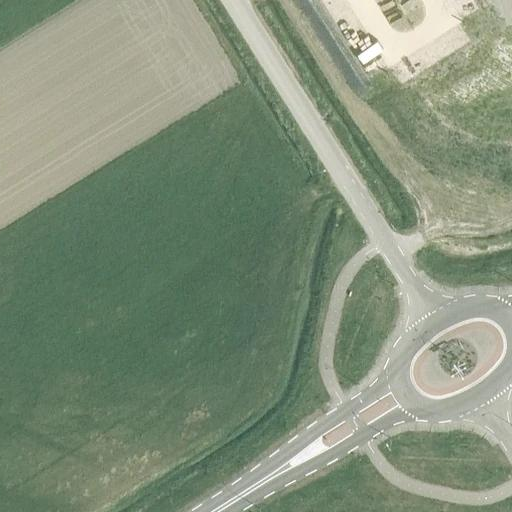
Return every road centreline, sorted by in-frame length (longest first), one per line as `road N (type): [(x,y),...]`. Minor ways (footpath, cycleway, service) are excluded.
road 1 (tertiary): [(435,324),(232,0)]
road 2 (secondary): [(285,464),(334,452),(414,405)]
road 3 (secondary): [(397,379),(319,429),(285,464)]
